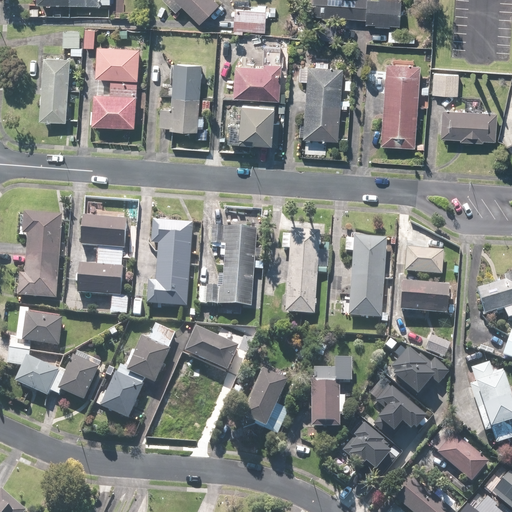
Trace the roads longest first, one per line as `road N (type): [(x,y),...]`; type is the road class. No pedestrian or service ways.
road 1 (residential): [(0,163),(375,190)]
road 2 (residential): [(0,427),(91,461),(290,485),(332,511)]
road 3 (residential): [(375,190),(511,194)]
